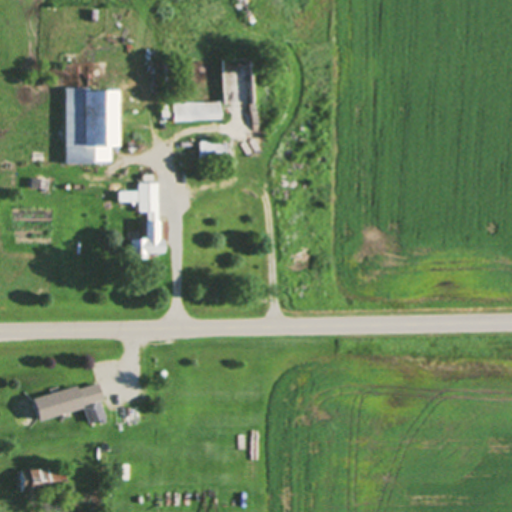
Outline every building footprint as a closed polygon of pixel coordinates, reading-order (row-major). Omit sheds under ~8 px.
[(167,87),(160,87),(159,58),(166,58),(167,87)] [(109,160),(63,160),(63,85),(114,85),(114,141),(109,141),(109,160)] [(219,115),(172,118),(171,101),(218,98),(219,115)] [(223,139),(222,157),(196,157),(197,138),(223,139)] [(150,174),(150,182),(155,182),(155,220),(164,220),(165,239),(159,239),(159,252),(150,253),(150,256),(129,256),(129,236),(135,236),(135,220),(141,220),(141,218),(145,218),(145,210),(136,210),(136,199),(116,199),(116,190),(135,190),(135,182),(141,182),(141,174),(150,174)] [(94,398),(96,401),(97,401),(105,420),(100,422),(98,417),(87,422),(80,403),(60,411),(56,402),(101,385),(105,394),(94,398)] [(60,490),(20,490),(20,469),(27,469),(27,467),(60,467),(60,490)]
